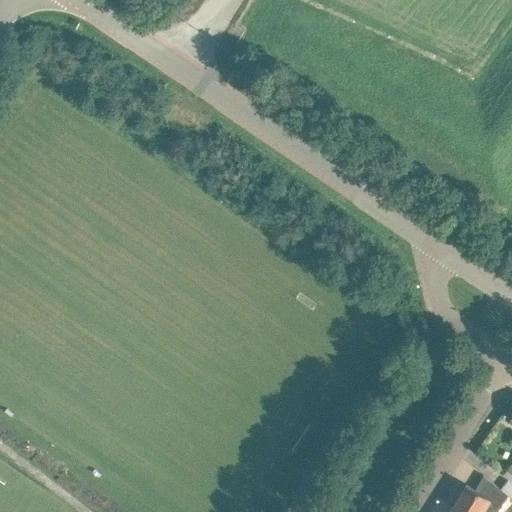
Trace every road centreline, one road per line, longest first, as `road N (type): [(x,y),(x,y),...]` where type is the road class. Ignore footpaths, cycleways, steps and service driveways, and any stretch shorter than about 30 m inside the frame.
road 1 (tertiary): [(424,234),(80,0)]
road 2 (residential): [(410,511),(507,362)]
